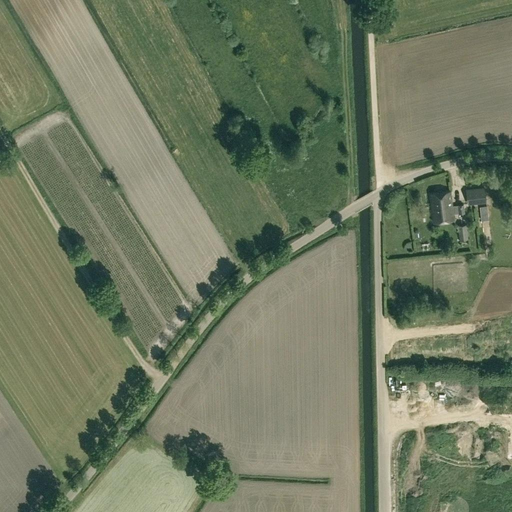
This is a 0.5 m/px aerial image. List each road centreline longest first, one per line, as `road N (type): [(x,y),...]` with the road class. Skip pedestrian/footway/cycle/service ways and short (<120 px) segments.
road 1 (tertiary): [(56,511),(248,277),(378,194)]
road 2 (unclassified): [(378,194),(384,511)]
road 3 (tertiary): [(378,194),(461,161),(511,157)]
